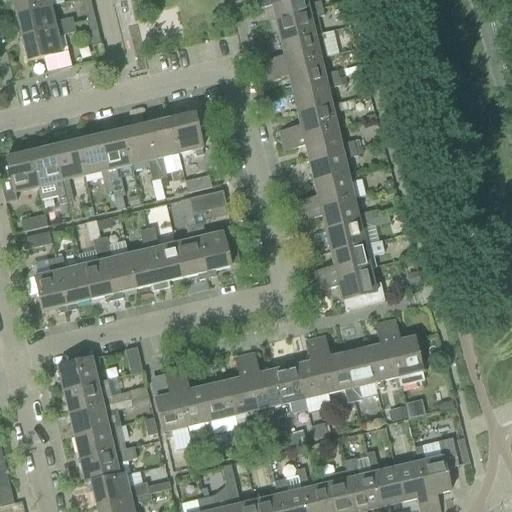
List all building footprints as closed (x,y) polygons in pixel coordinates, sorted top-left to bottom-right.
[(10,0),(14,17),(49,8),(46,0),(10,0)] [(88,0),(84,0),(81,1),(84,15),(91,13),(88,0)] [(269,8),(273,22),(314,12),(312,5),(306,6),(304,0),(258,0),(247,3),(249,13),(269,8)] [(273,22),(278,45),(313,37),(310,21),(322,18),(319,3),(312,5),(314,12),(273,22)] [(49,8),(14,17),(20,40),(59,31),(61,30),(73,28),(71,20),(59,23),(58,23),(53,25),(49,8)] [(59,31),(20,40),(25,64),(42,60),(46,76),(70,70),(67,54),(60,56),(56,39),(63,38),(74,35),(73,28),(61,30),(59,31)] [(95,33),(89,35),(92,49),(95,48),(99,47),(96,33),(95,33)] [(261,63),(263,73),(319,60),(325,58),(319,35),(313,37),(278,45),(281,58),(261,63)] [(286,79),(289,92),(330,82),(329,75),(323,77),(319,60),(263,73),(266,83),(286,79)] [(289,92),(295,115),(330,107),(326,91),(339,88),(337,81),(335,74),(329,75),(330,82),(289,92)] [(344,79),(337,81),(339,88),(346,87),(344,79)] [(278,133),(280,143),(335,130),(332,114),(338,113),(336,105),(330,107),(295,115),(298,128),(278,133)] [(175,114),(167,116),(176,157),(193,153),(195,159),(202,158),(200,151),(201,151),(193,116),(177,120),(175,114)] [(159,124),(145,127),(158,182),(165,180),(160,161),(176,157),(167,116),(158,118),(159,124)] [(129,125),(120,127),(130,168),(146,164),(150,184),(158,182),(145,127),(130,131),(129,125)] [(113,135),(98,138),(111,193),(113,201),(123,198),(119,181),(116,181),(114,172),(130,168),(120,127),(111,130),(113,135)] [(303,148),(306,163),(347,153),(345,145),(339,147),(335,130),(280,143),(283,153),(303,148)] [(82,136),(74,138),(83,179),(99,175),(104,195),(111,193),(98,138),(84,142),(82,136)] [(66,146),(52,149),(65,204),(71,202),(67,183),(83,179),(74,138),(65,140),(66,146)] [(306,163),(312,186),(347,178),(343,162),(356,159),(352,144),(345,145),(347,153),(306,163)] [(36,147),(27,149),(37,190),(39,202),(55,198),(57,206),(65,204),(52,149),(37,153),(36,147)] [(37,190),(27,149),(18,151),(19,157),(4,161),(4,163),(0,164),(0,192),(3,206),(15,203),(13,196),(37,190)] [(295,204),(297,214),(352,201),(349,185),(354,183),(353,176),(347,178),(312,186),(315,199),(295,204)] [(183,185),(186,196),(210,190),(207,179),(183,185)] [(391,182),(383,184),(385,193),(393,191),(391,182)] [(225,209),(221,193),(187,201),(191,217),(225,209)] [(137,198),(127,200),(129,209),(139,207),(137,198)] [(320,219),(323,233),(364,223),(362,216),(356,217),(352,201),(297,214),(300,224),(320,219)] [(323,233),(329,256),(364,248),(360,232),(372,229),(369,214),(362,216),(364,223),(323,233)] [(18,223),(21,235),(46,229),(43,218),(18,223)] [(109,220),(95,224),(97,233),(111,230),(109,220)] [(190,242),(173,246),(181,281),(196,278),(197,283),(206,281),(195,233),(202,232),(200,226),(185,230),(187,238),(189,238),(190,242)] [(152,231),(145,232),(159,293),(168,290),(167,285),(181,281),(173,246),(157,250),(152,231)] [(143,253),(126,257),(135,292),(149,289),(151,295),(159,293),(145,232),(138,234),(143,253)] [(203,239),(202,232),(195,233),(206,281),(215,279),(214,273),(229,270),(229,267),(238,265),(231,232),(221,235),(203,239)] [(97,233),(87,235),(89,244),(91,243),(99,241),(97,233)] [(22,241),(25,253),(50,247),(47,235),(22,241)] [(99,241),(98,242),(112,304),(121,302),(120,296),(135,292),(126,257),(110,261),(105,240),(99,241)] [(96,264),(79,268),(88,303),(102,300),(103,306),(112,304),(98,242),(91,243),(96,264)] [(312,274),(314,284),(369,271),(375,270),(373,258),(383,256),(381,244),(364,248),(329,256),(332,269),(312,274)] [(60,260),(46,263),(47,269),(54,267),(66,315),(74,313),(73,307),(88,303),(79,268),(63,272),(60,260)] [(412,260),(404,262),(406,269),(414,266),(412,260)] [(49,276),(32,280),(40,315),(56,311),(57,317),(66,315),(54,267),(47,269),(49,276)] [(369,271),(314,284),(316,294),(337,290),(340,304),(342,304),(344,313),(383,304),(378,286),(373,287),(369,271)] [(394,323),(384,325),(397,379),(397,381),(398,386),(399,389),(423,383),(423,381),(413,339),(399,343),(394,323)] [(378,348),(365,351),(373,385),(373,386),(374,389),(375,392),(382,390),(381,385),(380,383),(397,379),(384,325),(374,328),(378,348)] [(324,339),(314,341),(326,396),(343,392),(343,393),(344,400),(352,398),(342,357),(329,360),(324,339)] [(308,364),(295,367),(303,402),(326,396),(314,341),(303,344),(308,364)] [(135,350),(123,353),(129,377),(141,375),(135,350)] [(365,351),(342,357),(352,398),(344,400),(346,406),(360,402),(357,389),(373,385),(365,351)] [(253,355),(243,358),(256,414),(272,410),(274,417),(281,415),(271,373),(258,376),(253,355)] [(238,381),(224,384),(235,429),(246,426),(245,419),(257,416),(256,414),(243,358),(233,360),(238,381)] [(56,368),(62,392),(97,384),(93,367),(99,366),(97,359),(91,361),(91,360),(56,368)] [(295,367),(271,373),(281,415),(274,417),(275,423),(290,419),(287,406),(303,402),(295,367)] [(183,372),(173,374),(186,430),(202,426),(204,432),(211,431),(201,390),(188,393),(183,372)] [(186,430),(173,374),(163,377),(168,398),(153,401),(163,442),(171,440),(169,434),(186,430)] [(95,384),(62,392),(67,416),(95,409),(122,403),(129,401),(128,395),(127,394),(120,396),(110,398),(106,382),(97,384),(95,384)] [(224,384),(201,390),(211,431),(204,432),(205,439),(236,432),(235,429),(224,384)] [(95,409),(67,416),(73,439),(95,434),(119,428),(115,412),(124,410),(131,409),(129,401),(122,403),(95,409)] [(451,402),(437,406),(439,414),(453,411),(451,402)] [(396,411),(387,413),(389,424),(397,422),(398,422),(404,420),(402,410),(396,411)] [(152,421),(143,424),(146,439),(156,437),(152,421)] [(404,425),(394,427),(396,438),(407,436),(404,425)] [(323,427),(309,430),(312,442),(325,439),(323,427)] [(73,439),(78,463),(125,452),(119,428),(73,439)] [(302,433),(287,437),(290,447),(304,444),(302,433)] [(462,441),(456,443),(461,467),(468,465),(462,441)] [(451,442),(438,445),(441,459),(444,471),(457,468),(451,442)] [(421,449),(413,450),(415,459),(427,511),(438,511),(435,497),(449,494),(444,471),(441,459),(424,462),(423,458),(423,457),(421,449)] [(95,459),(79,463),(84,486),(89,485),(124,477),(121,464),(136,461),(133,450),(125,452),(95,459)] [(373,455),(366,456),(370,475),(378,511),(402,505),(394,470),(377,474),(373,455)] [(410,466),(394,470),(402,505),(415,502),(417,511),(427,511),(415,459),(408,460),(410,466)] [(354,462),(343,465),(345,474),(354,511),(373,511),(378,511),(370,475),(358,478),(354,462)] [(296,478),(300,492),(304,511),(329,511),(323,487),(307,490),(302,471),(295,473),(296,478)] [(354,511),(345,474),(322,479),(322,481),(323,487),(329,511),(354,511)] [(231,475),(222,477),(225,489),(229,509),(230,511),(254,511),(253,503),(238,507),(231,475)] [(127,490),(124,477),(89,485),(95,509),(149,496),(148,489),(147,486),(127,490)] [(297,479),(273,484),(275,492),(276,498),(279,511),(304,511),(300,492),(297,479)] [(7,483),(0,484),(0,496),(9,494),(7,483)] [(157,487),(148,489),(149,496),(158,494),(157,487)] [(212,499),(203,501),(205,508),(205,511),(230,511),(229,509),(225,489),(212,499)] [(9,494),(0,496),(0,509),(11,506),(12,506),(9,494)] [(95,509),(95,511),(132,511),(131,508),(151,503),(149,496),(95,509)] [(279,511),(276,498),(253,503),(254,511),(279,511)] [(197,511),(205,511),(205,508),(203,501),(196,503),(197,510),(197,511)]
